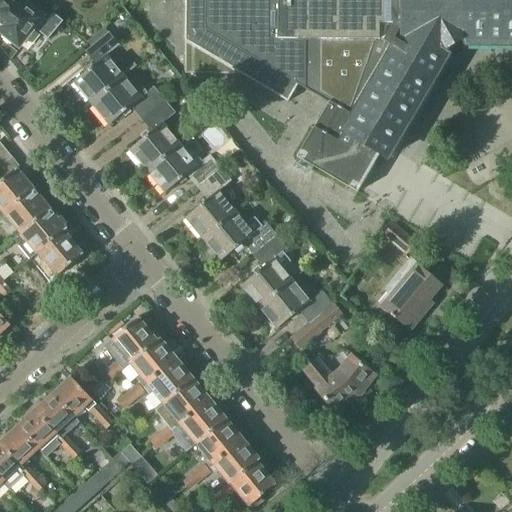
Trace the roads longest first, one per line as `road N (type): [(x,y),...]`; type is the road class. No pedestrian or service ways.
road 1 (residential): [(341,499),(145,263)]
road 2 (tertiary): [(511,291),(341,499)]
road 3 (residential): [(145,263),(0,87)]
road 4 (tertiary): [(370,511),(443,446),(511,364)]
road 5 (residential): [(0,397),(145,263)]
